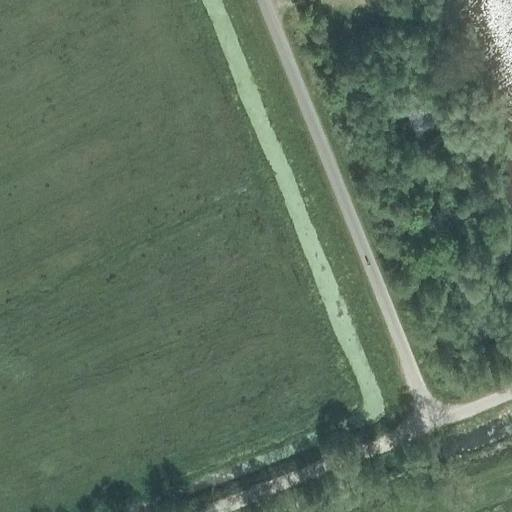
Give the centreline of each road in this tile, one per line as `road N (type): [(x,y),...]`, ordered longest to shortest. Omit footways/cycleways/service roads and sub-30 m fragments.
road 1 (unclassified): [(511,432),(453,421),(427,403),(406,372),(257,0)]
road 2 (track): [(209,511),(419,426),(437,411)]
